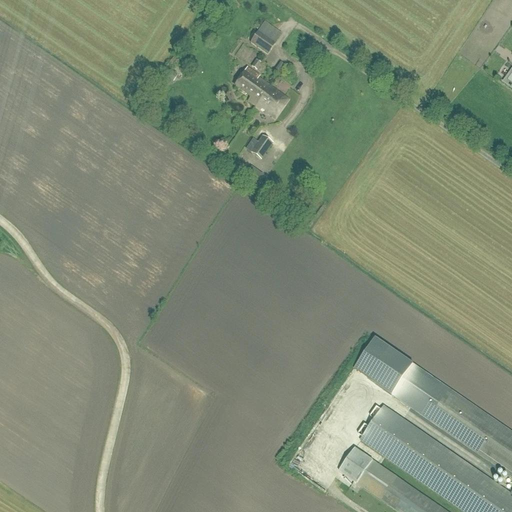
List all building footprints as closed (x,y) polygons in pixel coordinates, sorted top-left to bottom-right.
[(267,56),(275,45),(258,33),(251,43),(267,56)] [(257,72),(261,64),(255,60),(251,67),(257,72)] [(268,114),(275,119),(288,101),(256,78),(258,76),(247,68),(234,86),(250,98),(248,102),(267,115),(268,114)] [(261,161),(272,144),(262,137),(251,154),(261,161)] [(285,153),(290,146),(285,143),(280,150),(285,153)] [(360,442),(462,511),(511,511),(511,433),(451,392),(388,349),(367,379),(430,423),(501,472),(511,479),(511,494),(511,496),(384,408),(360,442)] [(361,488),(396,511),(445,511),(355,450),(339,473),(354,484),(350,489),(357,494),(361,488)]
